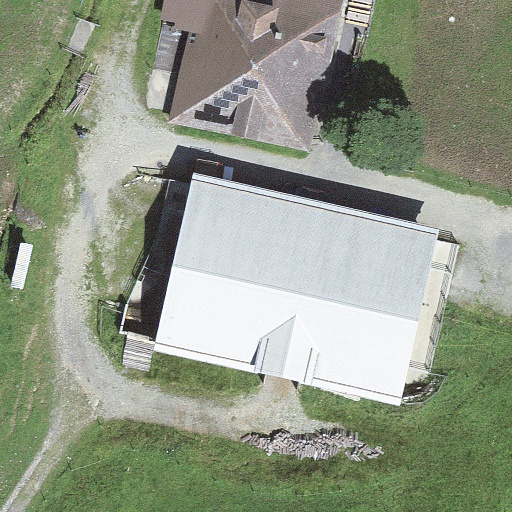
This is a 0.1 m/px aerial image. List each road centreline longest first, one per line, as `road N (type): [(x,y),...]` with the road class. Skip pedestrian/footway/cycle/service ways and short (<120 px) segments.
road 1 (track): [(356,221),(289,176),(111,149),(70,221),(62,288),(73,334),(115,382)]
road 2 (track): [(115,382),(14,511)]
road 3 (track): [(511,260),(356,221)]
road 4 (track): [(111,149),(124,59),(146,0)]
